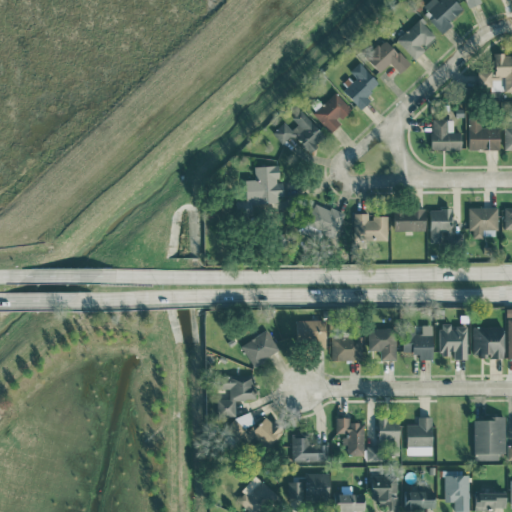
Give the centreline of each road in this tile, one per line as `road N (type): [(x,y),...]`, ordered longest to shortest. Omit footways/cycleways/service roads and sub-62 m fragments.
road 1 (tertiary): [(96,299),(511,296)]
road 2 (tertiary): [(511,272),(116,274)]
road 3 (residential): [(341,178),(343,158),(386,129),(480,35),(511,25)]
road 4 (residential): [(298,388),(511,387)]
road 5 (residential): [(341,178),(511,178)]
